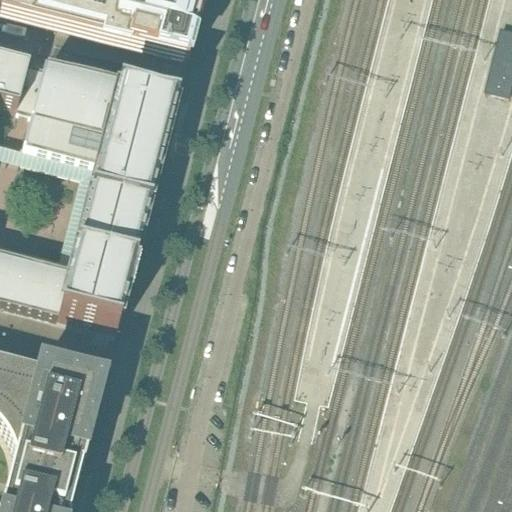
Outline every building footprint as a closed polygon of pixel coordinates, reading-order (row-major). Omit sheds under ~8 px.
[(16,0),(0,17),(0,18),(129,54),(163,63),(184,69),(196,23),(192,22),(195,12),(199,13),(202,0),(16,0)] [(511,35),(500,32),(484,95),(510,102),(511,92),(511,35)] [(0,276),(2,268),(0,267),(0,114),(12,118),(27,122),(28,115),(31,116),(38,88),(36,87),(38,80),(22,76),(0,70),(0,276)] [(161,74),(154,99),(175,105),(181,79),(161,74)] [(2,268),(0,276),(0,312),(102,338),(109,340),(114,342),(132,271),(136,254),(172,115),(150,109),(38,80),(36,87),(38,88),(31,116),(28,115),(27,122),(29,123),(20,158),(18,158),(17,160),(94,180),(66,285),(2,268)] [(0,511),(61,511),(70,478),(74,479),(73,481),(76,482),(77,479),(78,479),(101,392),(35,375),(35,378),(32,377),(32,375),(23,373),(23,375),(20,374),(21,372),(0,366),(0,511)]
